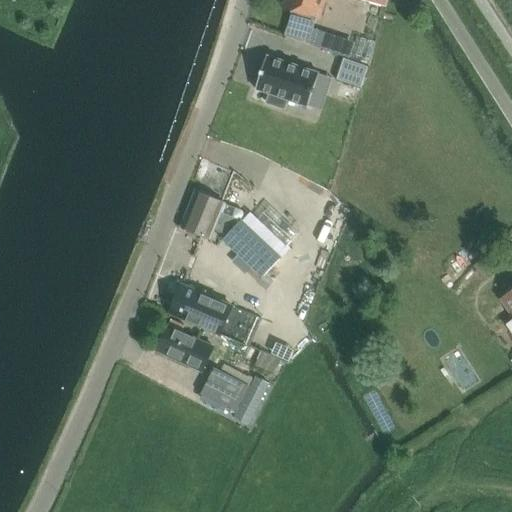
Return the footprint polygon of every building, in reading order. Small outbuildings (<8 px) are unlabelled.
[(284,0),(283,7),(298,12),(291,39),(312,46),(313,45),(317,29),(324,0),(284,0)] [(358,0),(385,8),(387,0),(358,0)] [(355,41),(317,29),(313,45),(325,49),(344,55),(350,57),(355,41)] [(355,41),(351,53),(369,59),(374,41),(357,36),(355,41)] [(344,55),(325,49),(321,62),(340,69),(344,55)] [(284,109),(287,100),(308,107),(319,74),(266,56),(255,89),(270,94),(267,103),(284,109)] [(340,69),(336,81),(361,88),(367,68),(343,59),(340,69)] [(196,192),(182,228),(210,240),(214,229),(228,235),(223,240),(239,256),(233,262),(245,273),(251,267),(262,277),(274,264),(280,257),(250,229),(242,222),(241,220),(244,214),(242,210),(224,203),(196,192)] [(250,212),(242,222),(280,257),(288,248),(286,246),(299,233),(270,206),(258,219),(250,212)] [(491,273),(504,262),(493,249),(481,260),(491,273)] [(491,273),(481,260),(472,266),(483,279),(491,273)] [(220,333),(231,307),(181,286),(169,312),(220,333)] [(511,291),(503,298),(511,310),(511,316),(505,322),(511,331),(511,291)] [(213,346),(180,331),(183,325),(170,320),(167,325),(156,351),(202,371),(213,346)] [(296,345),(284,356),(289,361),(301,350),(296,345)] [(274,370),(278,362),(260,353),(256,361),(274,370)] [(222,367),(217,364),(201,395),(235,412),(249,386),(220,371),(222,367)] [(255,376),(234,416),(248,424),(269,383),(255,376)]
